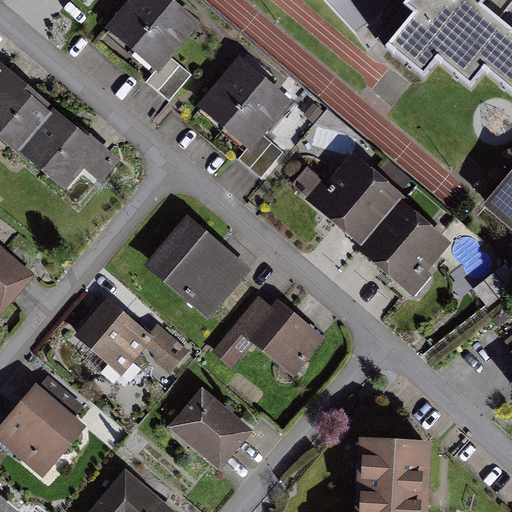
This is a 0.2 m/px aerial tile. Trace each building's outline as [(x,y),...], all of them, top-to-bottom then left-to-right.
[(167,0),(136,0),(106,36),(153,76),(144,86),(166,105),(187,80),(174,69),(206,32),(167,0)] [(408,0),(372,44),(422,84),(437,66),(471,92),(485,75),(511,96),(511,35),(480,10),(487,0),(408,0)] [(239,61),(195,113),(242,153),(234,163),(256,181),(277,157),(264,146),(295,109),(239,61)] [(0,140),(22,159),(58,117),(0,68),(0,140)] [(58,117),(22,159),(68,198),(87,177),(100,188),(117,167),(58,117)] [(348,157),(305,207),(363,255),(405,206),(348,157)] [(511,167),(484,199),(511,221),(511,167)] [(405,206),(363,255),(410,295),(452,245),(405,206)] [(192,226),(153,271),(208,318),(246,272),(192,226)] [(0,254),(0,321),(1,322),(34,283),(0,254)] [(511,274),(503,263),(474,288),(488,304),(511,283),(511,274)] [(254,347),(295,382),(325,347),(263,294),(209,357),(230,375),(254,347)] [(109,304),(77,341),(121,378),(153,341),(109,304)] [(35,380),(0,420),(0,437),(42,473),(85,423),(35,380)] [(201,397),(168,436),(216,477),(250,438),(201,397)] [(430,511),(435,436),(356,431),(351,511),(430,511)] [(174,511),(124,469),(86,511),(174,511)] [(0,511),(20,511),(21,511),(0,492),(0,511)]
